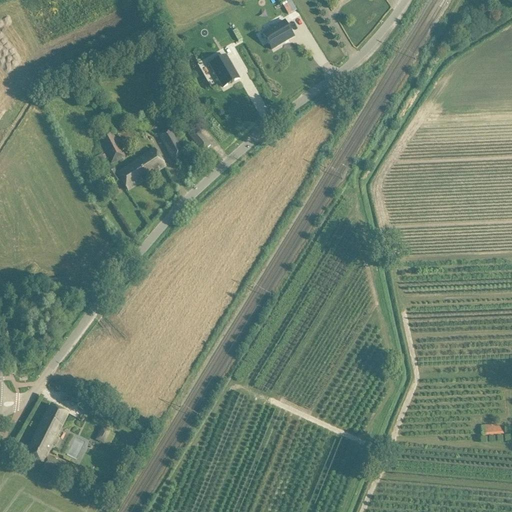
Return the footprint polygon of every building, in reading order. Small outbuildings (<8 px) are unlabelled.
[(285,22),(263,35),(272,50),(294,37),(285,22)] [(225,56),(210,65),(223,88),(227,86),(231,84),(233,83),(232,83),(234,82),(239,79),(225,56)] [(157,135),(174,163),(185,156),(168,129),(157,135)] [(210,146),(196,130),(189,136),(203,152),(210,146)] [(125,158),(110,131),(102,135),(98,137),(112,165),(125,158)] [(128,191),(165,168),(154,150),(136,162),(136,163),(117,175),(114,170),(107,174),(114,185),(120,180),(128,191)] [(101,154),(90,159),(95,171),(106,166),(101,154)] [(68,414),(51,406),(26,455),(43,464),(68,414)] [(503,425),(481,426),(481,438),(504,436),(503,425)] [(96,441),(110,448),(116,436),(110,433),(111,432),(102,428),(96,441)] [(68,479),(74,469),(50,456),(44,467),(68,479)]
